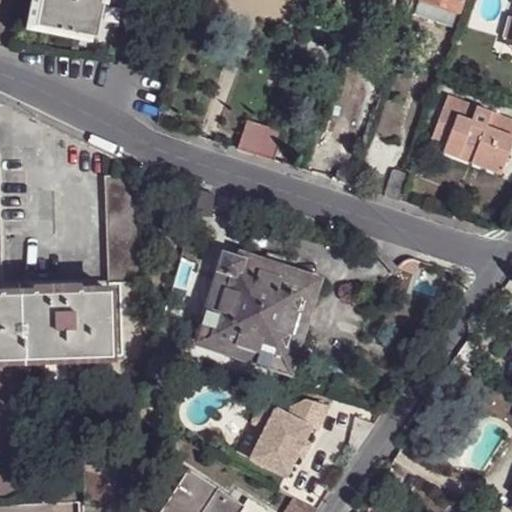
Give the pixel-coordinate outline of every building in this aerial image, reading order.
[(41,0),(36,27),(96,39),(103,6),(104,4),(101,3),(101,0),(41,0)] [(453,28),(457,13),(419,0),(414,14),(453,28)] [(419,0),(457,13),(461,0),(419,0)] [(511,16),(509,16),(503,37),(511,39),(511,16)] [(468,164),(485,111),(448,96),(428,148),(468,164)] [(511,141),(511,121),(485,111),(468,164),(498,176),(511,141)] [(256,156),(266,127),(247,121),(237,151),(256,156)] [(284,133),(266,127),(256,156),(274,162),(284,133)] [(350,187),(355,173),(342,169),(341,172),(338,171),(335,182),(350,187)] [(400,203),(408,176),(394,171),(392,171),(383,197),(400,203)] [(105,176),(109,284),(110,284),(142,284),(139,175),(105,176)] [(0,200),(0,208),(0,225),(22,223),(21,200),(0,200)] [(22,223),(0,225),(2,262),(23,262),(22,223)] [(265,268),(242,262),(224,256),(219,271),(224,273),(203,340),(233,349),(235,350),(237,344),(282,358),(296,314),(304,316),(312,291),(314,284),(285,275),(281,274),(265,268)] [(109,284),(48,286),(48,293),(80,292),(80,293),(109,292),(109,284)] [(36,292),(36,286),(2,287),(3,295),(35,295),(35,293),(36,292)] [(231,357),(293,377),(320,294),(312,291),(304,316),(296,314),(282,358),(237,344),(235,350),(233,349),(231,357)] [(45,355),(67,355),(88,354),(88,358),(113,357),(111,292),(109,292),(80,293),(80,292),(48,293),(36,292),(35,293),(35,295),(3,295),(0,295),(0,356),(2,357),(3,360),(44,358),(46,358),(45,355)] [(177,334),(160,329),(146,377),(163,382),(173,346),(175,342),(177,334)] [(467,339),(455,356),(466,363),(478,346),(467,339)] [(175,342),(173,346),(183,351),(185,345),(175,342)] [(67,364),(67,355),(45,355),(46,358),(44,358),(45,364),(67,364)] [(264,432),(249,460),(285,479),(298,453),(301,446),(310,429),(317,432),(329,408),(306,401),(290,409),(287,416),(275,410),(264,432)] [(264,432),(275,410),(261,403),(251,425),(264,432)] [(172,511),(195,475),(187,470),(161,511),(172,511)] [(195,475),(172,511),(241,511),(244,508),(243,506),(195,475)] [(265,511),(247,500),(243,506),(244,508),(241,511),(265,511)] [(317,511),(297,501),(292,511),(317,511)]
